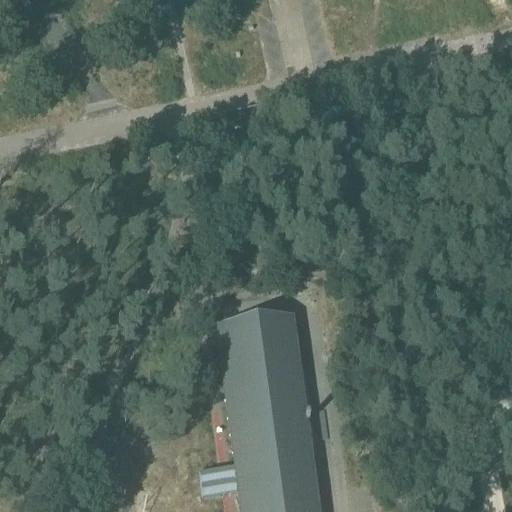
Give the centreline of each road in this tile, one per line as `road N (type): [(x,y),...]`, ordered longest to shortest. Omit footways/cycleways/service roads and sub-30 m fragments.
road 1 (unclassified): [(340,511),(311,327),(285,306),(199,312),(175,111)]
road 2 (unclassified): [(175,111),(511,37)]
road 3 (unclassified): [(107,126),(103,103),(30,0)]
road 4 (unclassified): [(495,511),(488,460),(511,386)]
